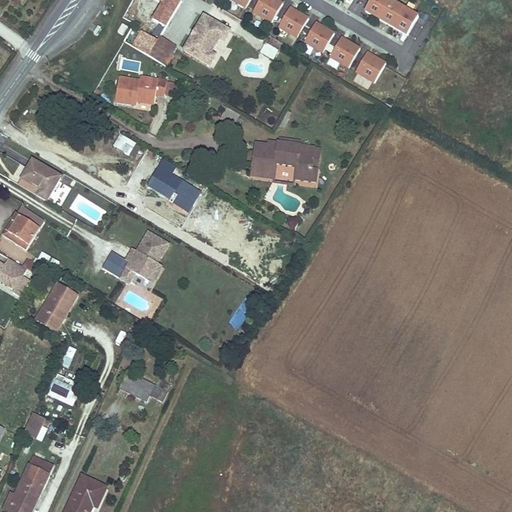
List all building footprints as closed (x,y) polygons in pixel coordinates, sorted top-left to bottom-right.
[(153,0),(160,4),(151,20),(167,30),(183,1),(180,0),(153,0)] [(276,22),(287,3),(281,0),(263,0),(257,12),(276,22)] [(421,13),(398,0),(372,0),(368,8),(411,32),(421,13)] [(302,37),(313,17),(294,7),(283,26),(302,37)] [(224,41),(229,33),(204,18),(184,52),(209,67),(214,58),(209,54),(209,51),(217,37),(224,41)] [(328,51),(339,32),(320,21),(309,41),(328,51)] [(141,33),(132,48),(159,63),(164,54),(168,56),(172,48),(159,40),(156,46),(152,44),(154,40),(141,33)] [(285,43),(271,35),(268,40),(281,48),(285,43)] [(354,66),(365,46),(346,36),(335,55),(354,66)] [(224,41),(217,37),(209,51),(209,54),(214,58),(224,41)] [(264,45),(260,54),(275,60),(279,51),(264,45)] [(380,80),(390,61),(372,50),(361,70),(380,80)] [(119,80),(116,103),(138,105),(138,102),(155,104),(157,94),(165,95),(166,82),(141,79),(140,82),(119,80)] [(240,118),(229,110),(222,120),(234,128),(240,118)] [(125,138),(120,146),(131,152),(136,144),(125,138)] [(304,144),(282,140),(273,139),(272,143),(259,141),(255,173),(277,176),(279,161),(300,164),(298,177),(321,179),(322,168),(316,167),(318,146),(304,144)] [(316,167),(322,168),(325,147),(318,146),(316,167)] [(37,161),(27,178),(44,189),(41,194),(51,201),(65,178),(37,161)] [(165,163),(161,171),(172,178),(177,171),(165,163)] [(177,207),(186,212),(197,193),(172,178),(161,171),(151,187),(174,202),(171,206),(176,208),(177,207)] [(23,207),(6,236),(28,249),(46,221),(23,207)] [(290,218),(286,227),(295,231),(299,222),(290,218)] [(232,240),(241,226),(234,221),(224,235),(232,240)] [(159,262),(163,256),(164,257),(172,243),(150,231),(139,250),(133,262),(128,259),(114,251),(105,267),(132,283),(138,273),(151,281),(161,263),(159,262)] [(133,262),(139,250),(135,248),(128,259),(133,262)] [(45,250),(41,257),(46,260),(58,267),(62,260),(45,250)] [(25,277),(29,270),(26,268),(12,259),(7,266),(0,261),(0,273),(5,276),(2,280),(18,290),(16,293),(24,298),(32,281),(25,277)] [(31,260),(26,268),(29,270),(36,274),(41,263),(36,260),(35,263),(31,260)] [(155,283),(165,266),(161,263),(151,281),(155,283)] [(61,285),(40,321),(59,332),(80,297),(61,285)] [(86,351),(75,372),(84,376),(94,355),(86,351)] [(150,401),(152,396),(158,385),(132,372),(124,388),(150,401)] [(158,385),(152,396),(160,401),(166,389),(158,385)] [(33,415),(24,435),(42,443),(48,429),(43,427),(46,420),(33,415)] [(19,496),(12,511),(14,511),(35,511),(57,466),(37,457),(19,496)] [(84,477),(68,511),(91,511),(88,511),(92,503),(100,507),(108,488),(84,477)] [(8,509),(12,511),(19,496),(15,494),(8,509)]
